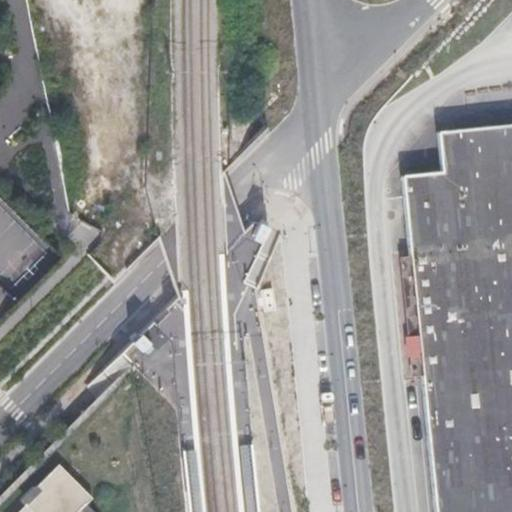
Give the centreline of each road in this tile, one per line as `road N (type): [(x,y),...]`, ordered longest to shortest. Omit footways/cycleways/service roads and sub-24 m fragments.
road 1 (unclassified): [(0,439),(311,136)]
road 2 (unclassified): [(311,136),(346,511)]
road 3 (unclassified): [(311,136),(305,0)]
road 4 (unclassified): [(311,136),(386,38)]
